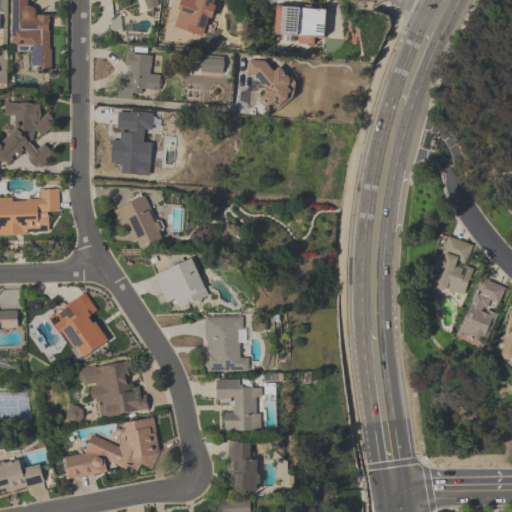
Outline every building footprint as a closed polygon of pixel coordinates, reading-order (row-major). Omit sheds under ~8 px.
[(51,71),(50,16),(31,16),(30,0),(12,0),(13,52),(32,52),(32,71),(51,71)] [(136,0),(141,13),(146,13),(159,8),(158,0),(136,0)] [(179,0),(181,35),(203,34),(201,0),(179,0)] [(326,9),(276,6),(275,36),(298,37),(298,41),(324,43),(326,9)] [(117,99),(137,100),(137,90),(160,91),(161,76),(151,76),(152,54),(129,53),(128,81),(118,81),(117,99)] [(296,80),(253,60),(246,77),(268,87),(261,102),(281,111),(296,80)] [(0,160),(10,166),(24,153),(37,168),(44,168),(51,153),(43,143),(34,151),(34,134),(45,134),(52,127),(52,115),(42,115),(42,108),(38,104),(6,103),(6,114),(15,118),(14,131),(1,143),(0,142),(0,160)] [(128,142),(111,141),(111,164),(142,165),(143,131),(154,131),(155,114),(130,113),(128,142)] [(0,236),(49,236),(49,212),(59,212),(59,189),(39,190),(39,200),(0,200),(0,236)] [(114,208),(122,229),(129,226),(138,249),(164,238),(147,195),(114,208)] [(472,243),(447,238),(437,290),(467,296),(472,269),(467,268),(472,243)] [(154,273),(165,304),(176,300),(180,309),(209,298),(194,258),(154,273)] [(499,306),(505,288),(480,279),(461,335),(487,344),(497,315),(488,313),(491,303),(499,306)] [(80,360),(109,342),(92,315),(98,311),(86,293),(51,315),(80,360)] [(0,310),(0,337),(18,338),(18,311),(0,310)] [(511,311),(499,357),(511,360),(511,311)] [(205,373),(249,372),(248,358),(240,358),(240,346),(247,346),(247,316),(204,317),(205,373)] [(126,361),(78,369),(81,385),(93,383),(99,419),(149,411),(146,389),(131,391),(126,361)] [(245,379),(216,380),(216,401),(226,401),(226,431),(262,431),(261,389),(245,389),(245,379)] [(78,408),(68,412),(71,422),(82,418),(78,408)] [(65,459),(68,480),(105,475),(108,464),(131,471),(154,468),(159,451),(154,418),(124,422),(125,432),(121,446),(91,437),(86,456),(65,459)] [(228,493),(259,493),(259,460),(251,460),(251,442),(228,442),(228,493)] [(41,464),(24,468),(22,459),(0,463),(0,493),(45,484),(41,464)] [(251,511),(251,499),(220,499),(220,511),(251,511)]
